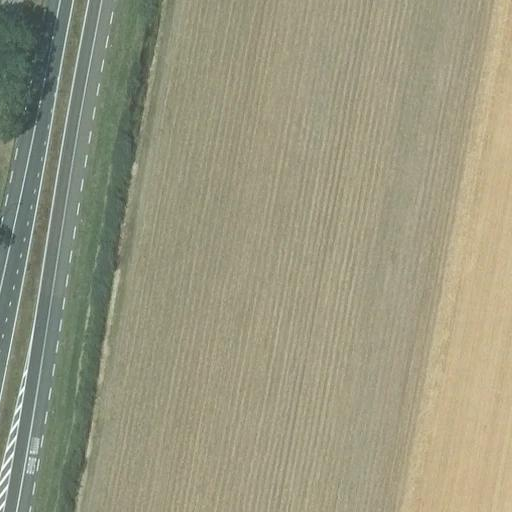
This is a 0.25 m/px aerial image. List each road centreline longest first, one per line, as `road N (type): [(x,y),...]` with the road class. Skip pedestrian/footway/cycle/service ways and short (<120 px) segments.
road 1 (primary): [(12,511),(100,0)]
road 2 (primary): [(59,0),(0,307)]
